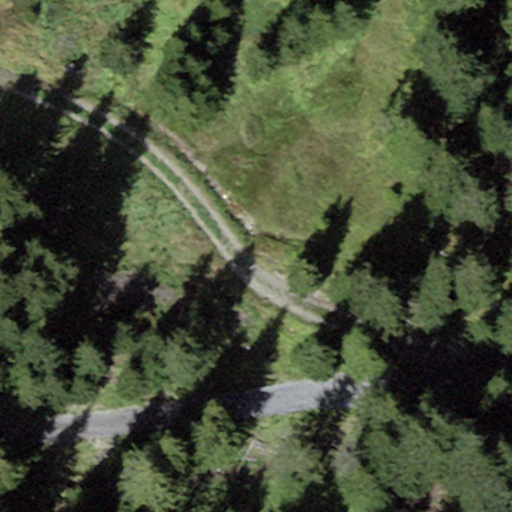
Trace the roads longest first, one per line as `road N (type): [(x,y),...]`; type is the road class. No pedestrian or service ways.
road 1 (track): [(511,359),(295,292),(133,127),(0,67)]
road 2 (track): [(0,429),(29,437),(340,386),(511,374)]
